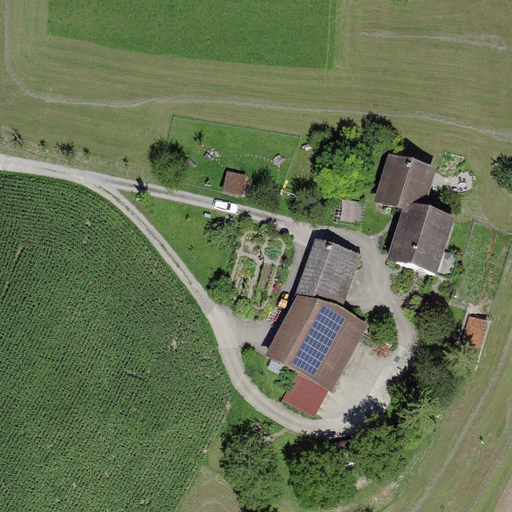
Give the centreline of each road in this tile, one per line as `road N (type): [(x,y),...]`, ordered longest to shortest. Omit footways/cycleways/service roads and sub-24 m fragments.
road 1 (track): [(108,186),(224,331),(242,385),(286,419),(310,425),(363,412),(402,353),(403,336),(362,249),(309,232)]
road 2 (track): [(0,165),(309,232)]
road 3 (track): [(309,232),(279,319),(251,344),(224,331)]
